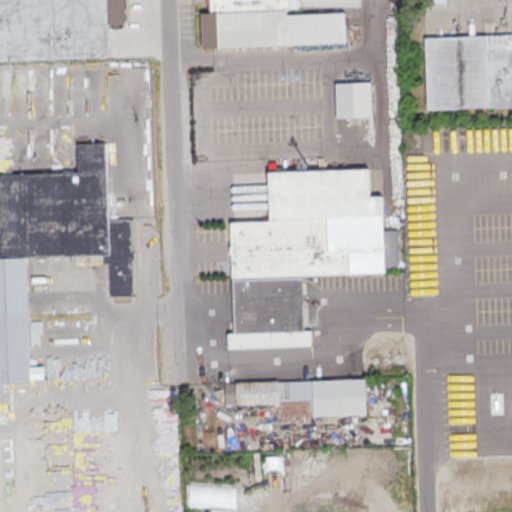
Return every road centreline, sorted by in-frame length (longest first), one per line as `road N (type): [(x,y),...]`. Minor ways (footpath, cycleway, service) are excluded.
road 1 (residential): [(184,367),(165,0)]
road 2 (residential): [(426,511),(425,378)]
